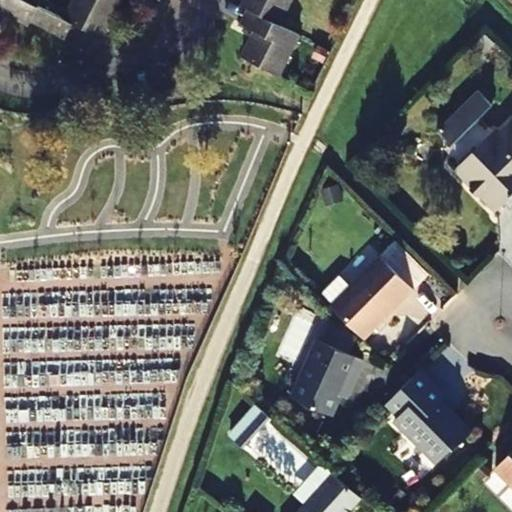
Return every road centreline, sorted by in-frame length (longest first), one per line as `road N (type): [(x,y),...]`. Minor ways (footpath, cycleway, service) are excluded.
road 1 (residential): [(164,511),(221,335),(304,133),(371,0)]
road 2 (residential): [(0,73),(38,92),(150,62),(189,0)]
